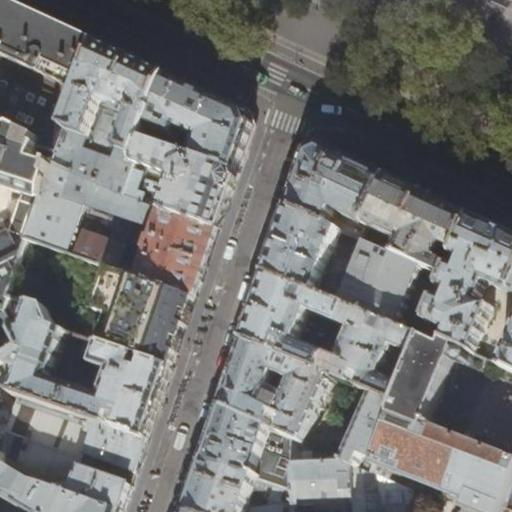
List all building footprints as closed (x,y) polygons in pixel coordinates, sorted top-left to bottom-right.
[(46,20),(2,0),(0,0),(0,122),(17,130),(41,141),(39,148),(40,148),(62,157),(102,45),(90,40),(46,20)] [(135,61),(102,45),(62,157),(57,168),(126,200),(146,144),(170,77),(135,61)] [(214,97),(170,77),(146,144),(176,154),(183,135),(200,142),(194,159),(239,174),(248,147),(255,127),(249,113),(214,97)] [(0,138),(17,130),(0,122),(0,138)] [(35,161),(40,148),(39,148),(41,141),(17,130),(0,138),(0,308),(6,311),(10,300),(30,243),(37,225),(57,169),(35,161)] [(194,159),(176,154),(146,144),(126,200),(220,231),(230,200),(239,174),(194,159)] [(301,179),(290,210),(331,228),(337,213),(370,228),(392,179),(356,163),(323,148),(309,154),(301,179)] [(57,168),(57,169),(37,225),(30,243),(66,255),(113,271),(119,273),(128,247),(85,233),(79,250),(72,248),(87,206),(157,229),(154,238),(150,238),(142,263),(141,263),(141,264),(144,266),(139,280),(197,300),(209,264),(220,231),(126,200),(57,168)] [(438,201),(392,179),(370,228),(369,229),(403,244),(397,256),(451,280),(455,269),(441,263),(449,249),(461,254),(475,218),(438,201)] [(331,228),(290,210),(279,244),(268,275),(427,341),(429,335),(434,324),(442,303),(446,292),(451,280),(397,256),(369,244),(361,265),(336,255),(344,233),(331,228)] [(511,235),(507,233),(475,218),(461,254),(459,259),(469,264),(465,274),(455,269),(451,280),(446,292),(456,297),(452,307),(442,303),(434,324),(454,335),(450,345),(462,350),(476,357),(495,309),(484,305),(491,287),(511,295),(511,347),(503,369),(511,373),(511,235)] [(139,280),(119,273),(113,271),(104,297),(99,314),(111,318),(102,346),(173,370),(183,341),(197,300),(139,280)] [(268,275),(257,308),(246,342),(334,379),(376,396),(401,407),(427,341),(268,275)] [(48,311),(10,300),(6,311),(26,353),(0,366),(0,369),(13,395),(22,398),(149,441),(158,413),(173,370),(102,346),(93,343),(89,356),(91,360),(96,362),(94,366),(112,373),(104,397),(54,381),(69,335),(57,331),(48,311)] [(0,308),(0,366),(26,353),(6,311),(0,308)] [(429,335),(427,341),(401,407),(374,476),(390,483),(395,472),(469,502),(466,511),(467,511),(466,511),(503,511),(511,490),(511,463),(430,430),(462,350),(450,345),(429,335)] [(334,379),(246,342),(236,372),(223,409),(292,439),(305,445),(334,379)] [(0,438),(9,434),(22,398),(13,395),(0,369),(0,438)] [(401,407),(376,396),(347,464),(353,467),(374,476),(401,407)] [(149,441),(22,398),(9,434),(7,458),(7,464),(36,485),(118,511),(125,511),(130,499),(133,488),(81,469),(86,454),(138,474),(143,459),(149,441)] [(292,439),(223,409),(215,434),(206,462),(294,492),(292,439)] [(347,464),(305,445),(292,439),(294,492),(295,511),(310,511),(310,507),(355,503),(353,467),(347,464)] [(0,511),(118,511),(36,485),(7,464),(7,458),(0,455),(0,511)] [(295,511),(294,492),(206,462),(196,490),(188,511),(295,511)] [(390,483),(374,476),(353,467),(355,503),(355,511),(415,511),(414,494),(390,483)]
